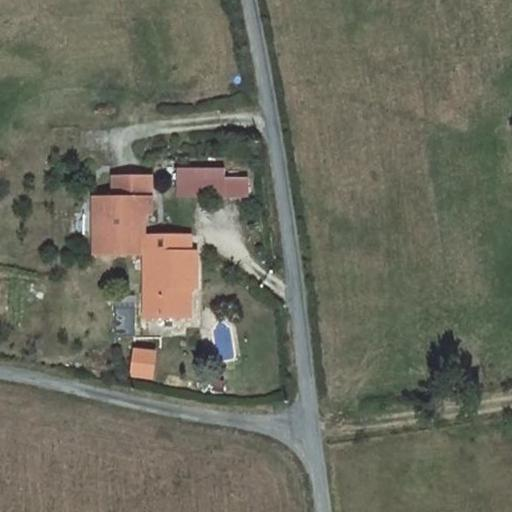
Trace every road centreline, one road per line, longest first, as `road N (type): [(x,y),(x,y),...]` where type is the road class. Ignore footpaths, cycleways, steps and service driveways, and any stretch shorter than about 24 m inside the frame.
road 1 (unclassified): [(248,0),(276,142),(309,426)]
road 2 (unclassified): [(309,426),(0,371)]
